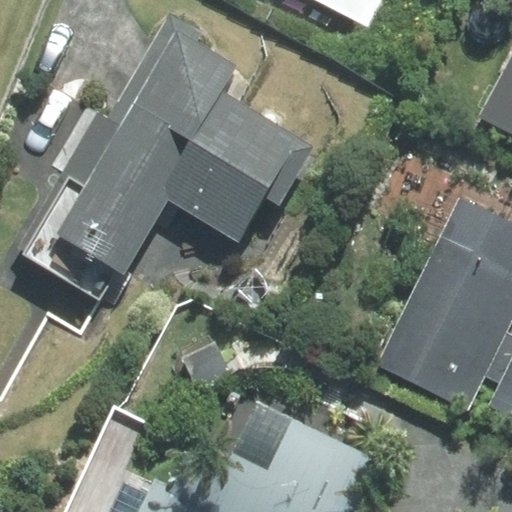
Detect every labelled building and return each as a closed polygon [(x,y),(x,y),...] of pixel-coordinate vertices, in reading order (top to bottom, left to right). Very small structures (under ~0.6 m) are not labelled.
[(313,0),(371,30),(387,0),(313,0)] [(203,37),(171,18),(112,119),(126,127),(60,238),(128,278),(171,204),(243,245),(268,201),(281,209),(316,148),(228,96),(243,71),(198,45),(203,37)] [(511,63),(482,120),(511,135),(511,63)] [(511,328),(511,224),(462,200),(379,367),(471,412),(487,379),(503,387),(492,408),(511,417),(511,336),(509,335),(511,328)] [(362,511),(385,467),(263,408),(214,506),(157,478),(140,511),(362,511)]
